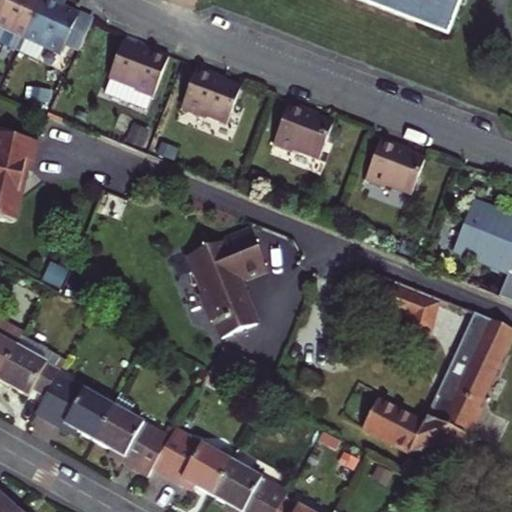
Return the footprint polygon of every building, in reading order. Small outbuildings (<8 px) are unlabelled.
[(0,0),(0,22),(10,0),(0,0)] [(10,0),(0,22),(0,46),(19,55),(45,0),(10,0)] [(67,0),(45,0),(19,55),(39,64),(45,51),(62,59),(67,48),(80,53),(94,21),(65,7),(67,0)] [(325,0),(441,46),(459,0),(325,0)] [(144,129),(151,114),(154,116),(175,65),(157,57),(155,61),(128,49),(102,112),(144,129)] [(221,82),(205,76),(188,117),(209,126),(210,122),(232,131),(246,97),(220,86),(221,82)] [(49,95),(34,93),(33,104),(47,105),(49,95)] [(323,168),(338,135),(318,126),(308,122),(310,118),(293,111),(276,151),(298,161),(300,157),(323,168)] [(0,136),(0,217),(10,220),(15,198),(12,194),(17,172),(26,174),(33,143),(0,136)] [(414,205),(429,170),(410,162),(401,159),(402,155),(386,148),(369,189),(392,199),(393,196),(414,205)] [(271,177),(257,171),(253,181),(267,187),(271,177)] [(511,220),(482,208),(461,259),(511,279),(511,220)] [(197,279),(208,309),(213,308),(226,345),(262,332),(245,285),(268,276),(250,225),(191,246),(202,277),(197,279)] [(453,277),(511,301),(511,279),(461,259),(435,248),(427,267),(453,277)] [(63,271),(47,262),(39,278),(55,287),(63,271)] [(401,289),(388,323),(431,340),(444,305),(401,289)] [(501,320),(483,313),(451,376),(493,395),(504,373),(481,362),(501,320)] [(511,325),(501,320),(481,362),(504,373),(511,355),(511,325)] [(0,342),(19,354),(25,344),(0,328),(0,342)] [(0,342),(0,383),(19,354),(0,342)] [(33,396),(47,404),(62,380),(55,376),(61,366),(25,344),(19,354),(0,383),(0,385),(22,399),(28,403),(33,396)] [(493,395),(451,376),(433,413),(475,433),(493,395)] [(85,437),(98,446),(117,414),(62,380),(47,404),(39,416),(74,438),(77,433),(85,437)] [(348,418),(370,429),(383,403),(386,397),(359,384),(353,395),(359,398),(348,418)] [(370,429),(396,442),(409,416),(383,403),(370,429)] [(427,426),(431,427),(418,453),(473,436),(475,433),(433,413),(427,426)] [(173,448),(117,414),(98,446),(120,459),(117,464),(125,468),(152,485),(158,474),(173,448)] [(431,427),(427,426),(409,416),(396,442),(418,453),(431,427)] [(217,502),(237,469),(181,435),(173,448),(158,474),(186,491),(192,495),(195,490),(217,502)] [(217,502),(233,511),(287,511),(292,504),(293,502),(237,469),(217,502)] [(0,511),(15,511),(19,508),(12,502),(0,491),(0,511)]
